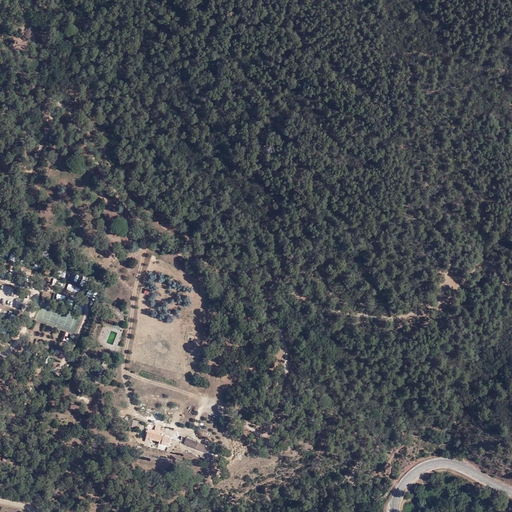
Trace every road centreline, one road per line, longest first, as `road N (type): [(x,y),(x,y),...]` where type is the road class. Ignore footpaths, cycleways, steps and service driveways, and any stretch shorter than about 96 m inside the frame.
road 1 (unclassified): [(27,0),(35,80),(74,121),(150,236),(261,296)]
road 2 (track): [(261,296),(308,296),(340,311),(396,316),(421,311),(481,266),(511,287)]
road 3 (tertiary): [(396,511),(409,476),(431,463),(457,464),(511,492)]
road 4 (track): [(59,107),(0,236)]
